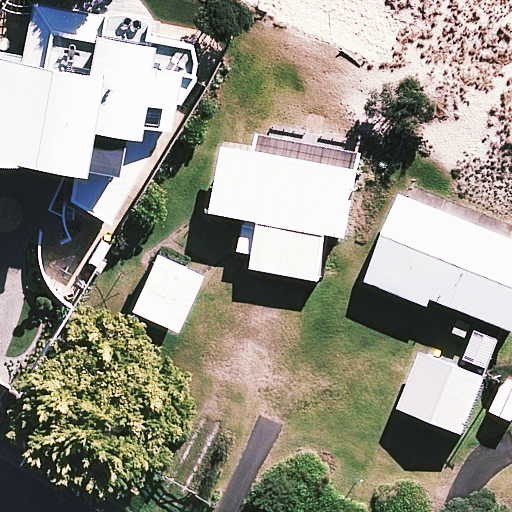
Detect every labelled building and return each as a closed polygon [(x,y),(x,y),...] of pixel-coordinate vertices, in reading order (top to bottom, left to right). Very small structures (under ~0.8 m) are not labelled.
[(100,13),(36,0),(21,71),(0,66),(0,144),(46,154),(57,99),(94,107),(75,200),(113,207),(119,176),(140,180),(153,116),(170,120),(181,66),(150,60),(155,36),(98,24),(100,13)] [(365,148),(264,131),(260,153),(228,147),(217,212),(247,217),(239,265),(322,280),(330,232),(350,235),(365,148)] [(472,341),(482,315),(511,326),(511,237),(406,195),(372,280),(431,304),(435,295),(464,307),(454,333),(472,341)] [(95,276),(71,245),(40,270),(64,301),(95,276)] [(203,272),(159,252),(135,306),(179,326),(203,272)] [(488,376),(426,352),(405,407),(466,431),(488,376)] [(511,374),(509,374),(492,409),(511,419),(511,374)]
